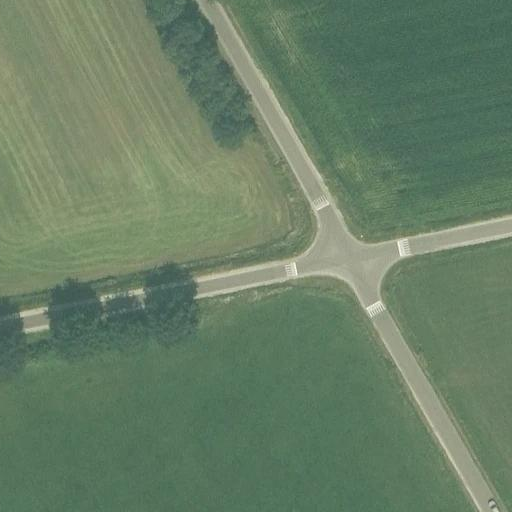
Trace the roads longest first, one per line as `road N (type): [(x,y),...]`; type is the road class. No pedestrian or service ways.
road 1 (unclassified): [(0,329),(352,258)]
road 2 (unclassified): [(352,258),(207,0)]
road 3 (unclassified): [(494,511),(352,258)]
road 4 (unclassified): [(352,258),(511,223)]
